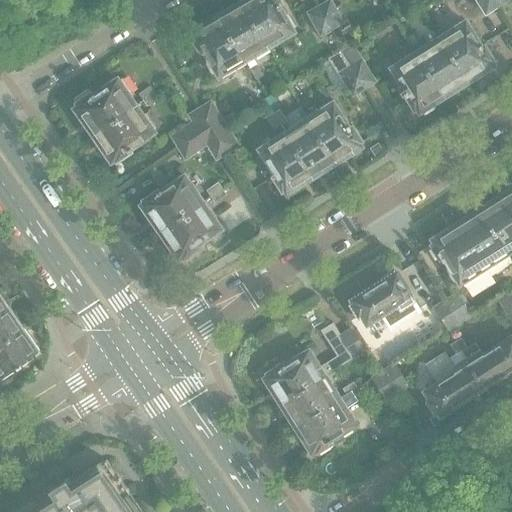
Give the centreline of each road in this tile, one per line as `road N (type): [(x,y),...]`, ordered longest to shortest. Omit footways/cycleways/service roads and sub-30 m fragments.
road 1 (residential): [(253,286),(511,121)]
road 2 (secondary): [(153,337),(0,127)]
road 3 (secondary): [(0,180),(121,356)]
road 4 (residential): [(0,105),(166,0)]
road 5 (residential): [(511,406),(346,511)]
road 6 (secondary): [(270,511),(166,355)]
road 7 (secondary): [(133,376),(229,511)]
road 8 (residential): [(121,356),(52,398),(18,435)]
road 9 (residential): [(18,435),(133,376)]
